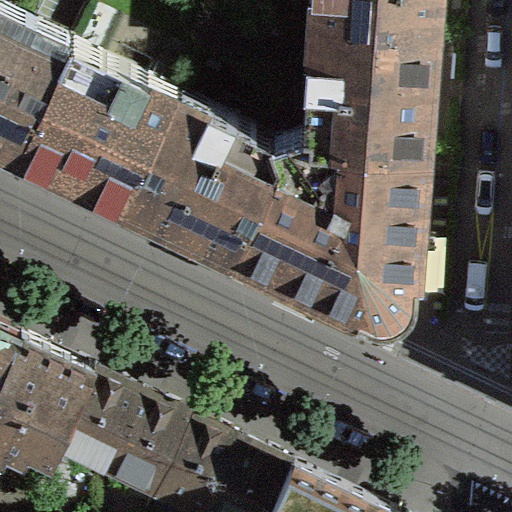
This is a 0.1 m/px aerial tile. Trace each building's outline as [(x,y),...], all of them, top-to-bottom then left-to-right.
[(0,0),(0,136),(17,144),(65,43),(67,39),(30,21),(40,0),(0,0)] [(326,0),(325,17),(437,26),(438,0),(326,0)] [(310,136),(428,145),(437,26),(325,17),(322,49),(309,48),(305,102),(322,103),(320,121),(311,120),(311,123),(310,136)] [(65,43),(17,144),(125,196),(173,94),(168,91),(144,80),(149,69),(100,45),(95,56),(65,43)] [(202,108),(173,94),(125,196),(233,247),(278,151),(270,128),(269,128),(263,140),(250,134),(256,120),(208,96),(202,108)] [(233,247),(371,313),(373,314),(374,314),(376,315),(378,315),(380,316),(382,316),(384,316),(386,316),(388,316),(390,316),(392,315),(394,315),(396,314),(398,313),(400,312),(401,311),(403,310),(405,309),(406,308),(407,306),(409,305),(410,303),(411,302),(412,300),(413,298),(414,296),(415,295),(416,293),(416,291),(416,289),(417,287),(417,285),(428,145),(310,136),(299,153),(278,151),(233,247)] [(0,364),(20,323),(0,313),(0,364)] [(30,432),(52,442),(55,435),(92,357),(29,328),(20,323),(0,364),(0,440),(3,442),(7,433),(25,441),(30,432)] [(55,435),(82,447),(105,458),(142,381),(98,360),(92,357),(55,435)] [(142,381),(105,458),(155,482),(157,477),(191,405),(148,384),(142,381)] [(191,405),(157,477),(155,482),(204,506),(241,428),(197,408),(191,405)] [(241,428),(204,506),(217,511),(262,511),(291,452),(246,431),(241,428)] [(291,452),(262,511),(400,511),(401,505),(401,504),(293,452),(292,453),(291,452)]
